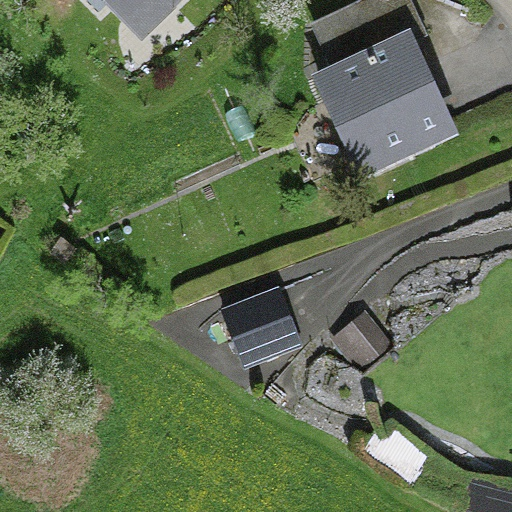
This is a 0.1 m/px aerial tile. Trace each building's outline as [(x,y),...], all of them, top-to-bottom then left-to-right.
[(166,0),(106,0),(122,16),(138,0),(161,0),(164,3),(166,0)] [(416,37),(399,0),(375,0),(312,30),(333,75),(316,83),(354,167),(384,153),(390,165),(409,156),(403,144),(442,126),(403,43),(416,37)] [(274,293),(219,314),(241,369),(296,348),(274,293)] [(360,323),(334,344),(354,369),(380,349),(360,323)] [(509,511),(511,500),(511,490),(468,481),(426,459),(390,428),(364,455),(410,488),(455,511),(509,511)]
